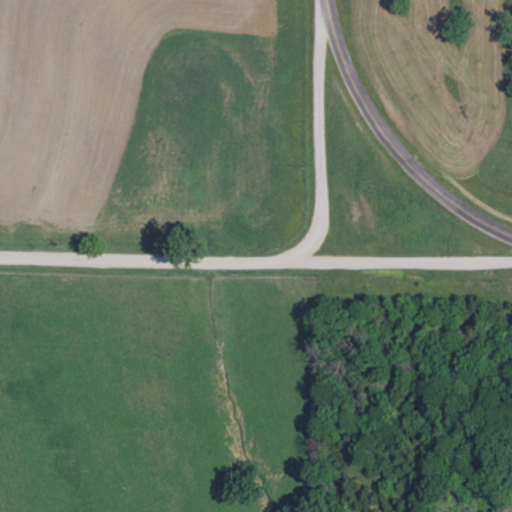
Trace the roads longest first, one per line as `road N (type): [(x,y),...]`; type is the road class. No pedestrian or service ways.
road 1 (residential): [(0,256),(287,262),(310,246),(323,195),(326,20)]
road 2 (tertiary): [(511,233),(434,184),(384,129),(340,55),(324,0)]
road 3 (residential): [(511,259),(287,262)]
